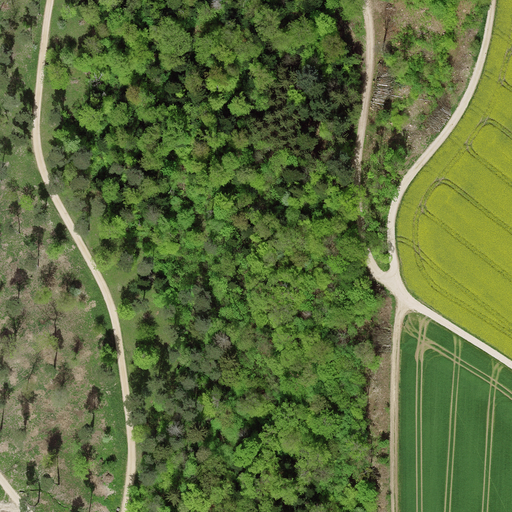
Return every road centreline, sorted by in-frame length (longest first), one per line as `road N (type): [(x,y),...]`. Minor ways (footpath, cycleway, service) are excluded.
road 1 (track): [(50,0),(36,119),(40,159),(112,304),(133,465),(130,511)]
road 2 (track): [(511,365),(398,293),(392,234),(397,197),(455,123),(480,73),(494,0)]
road 3 (track): [(398,293),(375,273),(359,236),(370,83),(361,0)]
road 4 (track): [(393,511),(395,345),(409,303)]
